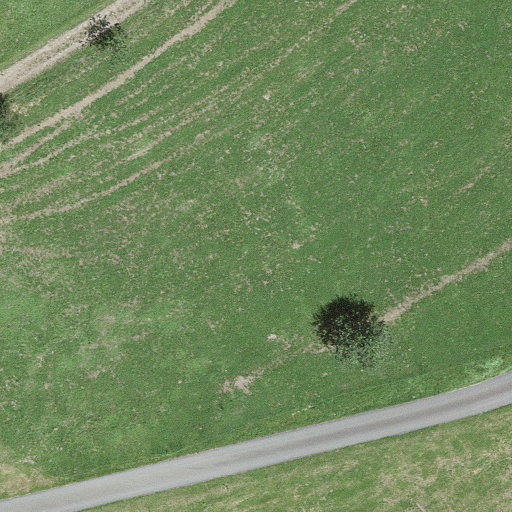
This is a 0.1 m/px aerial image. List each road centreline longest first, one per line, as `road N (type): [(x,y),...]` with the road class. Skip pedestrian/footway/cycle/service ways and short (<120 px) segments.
road 1 (track): [(511,385),(15,511)]
road 2 (track): [(0,86),(132,0)]
